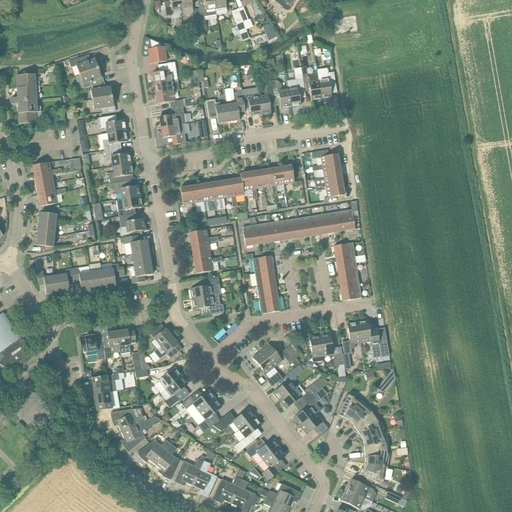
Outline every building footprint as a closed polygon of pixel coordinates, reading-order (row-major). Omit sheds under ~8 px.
[(182,15),(179,0),(169,0),(170,2),(164,3),(166,16),(172,15),(171,11),(181,9),(182,15)] [(200,15),(199,12),(199,10),(192,11),(190,0),(179,0),(182,15),(193,13),(194,25),(196,24),(199,24),(201,24),(200,15)] [(204,17),(216,15),(215,10),(213,0),(197,0),(199,10),(199,12),(203,11),(204,17)] [(213,0),(215,10),(216,15),(227,14),(224,0),(213,0)] [(237,10),(242,22),(248,20),(243,7),(237,10)] [(242,22),(237,10),(231,12),(236,25),(242,22)] [(243,26),(242,22),(241,23),(236,25),(239,32),(243,42),(249,39),(245,30),(243,26)] [(269,25),(262,27),(268,41),(277,38),(272,28),(271,29),(269,25)] [(166,62),(164,47),(148,49),(151,64),(166,62)] [(76,66),(79,75),(98,68),(94,59),(91,61),(89,56),(79,59),(78,56),(68,60),(69,62),(69,63),(70,67),(76,66)] [(160,72),(152,74),(154,84),(177,80),(175,66),(172,67),(172,64),(159,66),(160,72)] [(84,89),(91,86),(104,82),(102,77),(101,78),(98,68),(79,75),(84,89)] [(17,88),(39,87),(39,82),(35,82),(35,75),(43,74),(43,70),(26,71),(26,75),(16,76),(17,88)] [(311,101),(321,99),(318,81),(317,71),(308,77),(302,78),(303,82),(304,92),(310,91),(311,101)] [(328,80),(318,81),(321,99),(331,97),(330,88),(335,87),(336,93),(337,93),(333,73),(327,74),(328,80)] [(295,80),(286,82),(288,89),(291,107),(301,106),(299,98),(305,97),(304,92),(303,82),(302,78),(301,74),(294,75),(295,80)] [(65,80),(59,82),(61,88),(67,86),(65,80)] [(177,80),(154,84),(155,94),(173,91),(179,90),(177,81),(177,80)] [(276,81),(271,82),(275,105),(274,104),(279,103),(280,109),(291,107),(288,89),(282,90),(281,85),(276,81)] [(104,82),(91,86),(93,90),(90,90),(92,100),(112,97),(110,87),(106,88),(104,82)] [(275,105),(271,82),(271,86),(266,87),(267,89),(264,96),(258,97),(261,115),(271,113),(269,106),(275,105)] [(39,87),(17,88),(17,98),(11,98),(11,102),(36,100),(35,93),(40,92),(39,87)] [(250,117),(261,115),(258,97),(257,97),(256,89),(241,91),(242,96),(244,108),(249,107),(250,117)] [(173,91),(155,94),(157,104),(169,102),(170,109),(182,107),(181,101),(175,102),(173,91)] [(244,109),(244,108),(242,96),(235,97),(236,101),(225,103),(225,106),(226,106),(228,122),(239,120),(237,109),(243,108),(244,109)] [(113,106),(112,97),(92,100),(93,110),(102,109),(102,114),(115,112),(114,106),(113,106)] [(18,114),(35,113),(41,113),(40,106),(36,107),(36,100),(11,102),(11,105),(18,104),(18,114)] [(217,124),(228,122),(226,106),(225,106),(220,107),(220,103),(215,104),(214,101),(206,102),(208,119),(209,119),(209,118),(216,117),(217,124)] [(70,104),(65,105),(66,110),(68,119),(73,118),(72,109),(71,104),(70,104)] [(171,116),(159,118),(161,128),(178,125),(182,125),(185,124),(182,107),(170,109),(171,116)] [(35,113),(18,114),(19,125),(35,124),(35,113)] [(106,128),(107,134),(125,131),(124,120),(113,122),(112,116),(99,118),(100,128),(101,129),(106,128)] [(178,125),(161,128),(162,138),(172,137),(176,136),(176,141),(185,140),(184,135),(182,125),(178,125)] [(125,131),(107,134),(108,140),(102,141),(104,152),(117,150),(116,144),(127,142),(125,131)] [(118,155),(117,150),(104,152),(106,163),(111,162),(112,167),(131,164),(129,154),(118,155)] [(322,168),(339,165),(337,155),(321,157),(322,166),(322,168)] [(71,170),(81,168),(79,159),(70,160),(71,170)] [(56,174),(56,170),(50,171),(49,163),(32,166),(34,177),(51,173),(51,175),(56,174)] [(132,175),(131,164),(112,167),(113,173),(108,174),(109,185),(126,182),(122,182),(122,177),(132,175)] [(341,175),(339,165),(322,168),(322,166),(317,167),(317,171),(323,170),(324,178),(341,175)] [(281,168),(284,184),(291,183),(292,188),(297,188),(296,182),(294,182),(291,166),(281,168)] [(284,184),(281,168),(271,169),(273,186),(271,186),(272,192),(276,191),(276,192),(284,190),(283,184),(284,184)] [(271,169),(260,171),(263,187),(271,186),(273,186),(271,169)] [(260,171),(250,173),(253,189),(251,189),(252,195),(256,194),(255,189),(263,187),(260,171)] [(53,183),(51,175),(51,173),(34,177),(36,187),(53,183)] [(251,189),(253,189),(250,173),(240,174),(241,179),(243,196),(244,196),(244,197),(252,196),(253,200),(257,200),(256,194),(252,195),(251,189)] [(341,175),(324,178),(325,186),(325,188),(342,185),(341,175)] [(231,198),(232,203),(236,202),(235,197),(243,196),(241,179),(230,180),(233,197),(231,198)] [(230,180),(220,182),(223,199),(231,198),(233,197),(230,180)] [(126,182),(109,185),(113,184),(115,195),(121,194),(122,200),(140,197),(138,186),(127,188),(126,182)] [(211,201),(212,206),(216,205),(215,200),(223,199),(220,182),(210,184),(213,201),(211,201)] [(36,187),(38,197),(55,194),(55,196),(60,195),(59,191),(54,192),(53,183),(36,187)] [(203,202),(211,201),(213,201),(210,184),(200,185),(203,202)] [(191,204),(192,209),(196,209),(195,203),(203,202),(200,185),(190,187),(193,204),(191,204)] [(344,196),(342,185),(325,188),(325,186),(320,187),(321,191),(326,190),(327,198),(344,196)] [(182,205),(191,204),(193,204),(190,187),(180,188),(182,205)] [(55,194),(38,197),(40,207),(50,205),(53,205),(56,204),(57,204),(55,196),(55,194)] [(112,216),(113,218),(119,217),(132,215),(131,210),(141,208),(140,197),(122,200),(123,206),(117,207),(118,215),(112,216)] [(352,210),(338,213),(341,231),(355,229),(352,210)] [(38,224),(55,226),(56,215),(39,213),(38,224)] [(338,213),(324,215),(327,234),(341,231),(338,213)] [(133,221),(132,215),(119,217),(113,218),(113,219),(111,219),(112,224),(116,224),(116,222),(119,222),(120,228),(126,227),(127,233),(145,230),(143,219),(133,221)] [(327,234),(324,215),(311,217),(314,236),(327,234)] [(300,238),(314,236),(311,217),(297,219),(300,238)] [(300,238),(297,219),(283,221),(286,240),(300,238)] [(272,242),(286,240),(283,221),(269,223),(272,242)] [(269,223),(256,226),(259,245),(272,242),(269,223)] [(55,226),(38,224),(37,235),(54,237),(55,226)] [(245,247),(259,245),(256,226),(242,228),(245,247)] [(189,233),(191,244),(207,241),(207,239),(206,231),(189,233)] [(54,237),(37,235),(36,246),(53,248),(54,237)] [(125,239),(120,239),(121,244),(125,244),(129,244),(131,255),(152,251),(151,247),(148,248),(147,241),(138,242),(137,236),(127,238),(124,238),(125,239)] [(212,238),(207,239),(207,241),(191,244),(192,254),(209,251),(208,243),(213,243),(212,238)] [(333,247),(336,260),(355,257),(352,244),(333,247)] [(153,256),(152,251),(131,255),(133,266),(150,263),(149,257),(153,256)] [(192,254),(194,264),(211,261),(210,259),(209,251),(192,254)] [(254,273),(273,270),(271,256),(253,259),(252,259),(254,273)] [(338,274),(357,271),(355,257),(336,260),(338,274)] [(211,261),(194,264),(196,274),(212,272),(211,263),(216,262),(215,258),(210,259),(211,261)] [(73,270),(72,270),(74,282),(79,281),(81,292),(93,290),(90,273),(79,275),(77,262),(72,263),(73,270)] [(152,275),(150,263),(133,266),(134,277),(131,277),(132,284),(145,282),(144,276),(152,275)] [(112,270),(101,271),(105,292),(109,291),(108,288),(115,287),(114,278),(120,277),(119,268),(118,265),(112,266),(112,270)] [(66,275),(55,276),(57,293),(69,292),(68,283),(74,282),(72,270),(71,270),(71,269),(65,270),(66,275)] [(273,270),(254,273),(256,287),(275,284),(273,270)] [(101,271),(90,273),(93,290),(99,289),(100,293),(105,292),(101,271)] [(359,285),(357,271),(338,274),(340,288),(359,285)] [(46,295),(57,293),(55,276),(44,278),(43,272),(36,273),(38,286),(44,285),(46,295)] [(190,289),(192,300),(213,297),(211,287),(219,286),(218,277),(205,279),(207,287),(190,289)] [(275,284),(256,287),(259,301),(278,298),(275,284)] [(359,285),(340,288),(342,302),(361,299),(359,287),(359,285)] [(214,306),(213,297),(192,300),(193,310),(210,307),(211,315),(224,313),(222,305),(214,306)] [(280,312),(278,298),(259,301),(261,315),(280,312)] [(0,352),(20,338),(3,314),(0,315),(0,352)] [(367,321),(357,323),(360,344),(370,342),(373,359),(381,358),(376,329),(369,330),(367,321)] [(360,344),(357,323),(347,324),(349,341),(342,342),(344,355),(352,354),(351,349),(355,349),(354,345),(360,344)] [(152,343),(157,349),(171,337),(165,329),(163,331),(159,326),(149,334),(154,340),(152,343)] [(117,332),(120,351),(120,350),(121,354),(131,353),(129,345),(136,344),(134,332),(128,333),(127,330),(117,332)] [(107,336),(101,337),(103,350),(111,348),(112,352),(120,351),(117,332),(107,334),(107,336)] [(329,334),(319,336),(322,357),(332,355),(334,361),(343,360),(340,347),(332,349),(329,334)] [(103,350),(101,337),(95,338),(95,336),(84,337),(84,338),(79,339),(81,354),(87,353),(87,356),(96,354),(95,351),(103,350)] [(309,339),(303,340),(306,347),(310,347),(311,352),(312,358),(322,357),(319,336),(309,338),(309,339)] [(180,352),(176,347),(178,345),(171,337),(157,349),(153,352),(160,360),(166,355),(170,360),(172,358),(180,352)] [(20,338),(0,352),(0,354),(2,356),(1,357),(3,360),(0,362),(0,364),(9,370),(12,368),(14,371),(17,369),(18,370),(19,370),(20,370),(21,370),(34,356),(35,355),(35,354),(35,353),(34,352),(33,352),(32,352),(31,352),(25,345),(26,344),(23,339),(22,340),(20,338)] [(286,348),(295,359),(302,354),(293,343),(286,348)] [(261,352),(274,368),(282,361),(269,345),(261,352)] [(289,364),(295,359),(286,348),(280,353),(289,364)] [(274,368),(261,352),(252,358),(265,374),(274,368)] [(143,360),(141,362),(142,370),(147,370),(149,369),(149,368),(143,360)] [(288,374),(294,382),(296,380),(295,379),(303,372),(304,373),(310,369),(300,365),(288,374)] [(158,381),(165,389),(181,376),(175,368),(167,374),(158,381)] [(142,370),(135,372),(136,379),(148,377),(147,370),(142,370)] [(393,370),(386,378),(392,384),(395,381),(393,370)] [(133,373),(124,374),(125,382),(134,380),(133,373)] [(271,388),(279,381),(282,379),(277,373),(266,381),(271,388)] [(94,378),(91,379),(92,379),(94,379),(95,384),(92,385),(94,395),(113,392),(115,392),(114,381),(119,380),(119,379),(118,374),(115,375),(106,376),(104,377),(101,377),(94,378)] [(188,385),(181,376),(165,389),(171,397),(164,402),(169,408),(171,407),(179,401),(174,395),(188,385)] [(337,378),(333,391),(336,392),(340,383),(346,383),(345,377),(337,378)] [(273,393),(279,401),(296,388),(289,380),(273,393)] [(298,400),(302,405),(314,395),(308,388),(303,392),(305,394),(302,396),(296,388),(279,401),(286,410),(298,400)] [(192,405),(198,412),(215,399),(208,391),(195,402),(191,396),(183,403),(181,404),(186,410),(192,405)] [(113,392),(94,395),(96,405),(98,405),(99,411),(109,410),(119,408),(116,392),(115,392),(113,392)] [(318,400),(314,395),(302,405),(305,409),(293,419),(300,427),(316,414),(320,410),(314,403),(318,400)] [(344,418),(349,421),(364,404),(354,396),(353,398),(348,395),(344,403),(342,402),(340,407),(336,417),(343,420),(344,418)] [(215,399),(198,412),(205,420),(198,426),(204,433),(215,424),(209,417),(221,408),(215,399)] [(351,426),(354,432),(375,417),(371,413),(373,412),(364,404),(349,421),(353,425),(351,426)] [(215,424),(213,426),(221,432),(223,431),(232,423),(239,430),(255,417),(248,409),(235,420),(231,414),(229,413),(219,421),(215,424)] [(120,412),(110,413),(111,421),(112,421),(115,426),(118,425),(121,432),(145,421),(142,415),(135,418),(132,410),(120,412)] [(167,414),(162,418),(166,423),(171,419),(167,414)] [(323,422),(316,414),(300,427),(306,435),(323,422)] [(145,422),(145,421),(121,432),(124,439),(121,441),(124,446),(123,447),(128,453),(145,439),(142,435),(140,431),(161,422),(154,417),(145,422)] [(261,425),(255,417),(239,430),(245,438),(234,447),(238,453),(245,448),(252,442),(248,436),(261,425)] [(375,417),(354,432),(358,437),(360,436),(363,440),(384,433),(380,421),(378,422),(375,417)] [(388,444),(384,433),(363,440),(363,446),(361,446),(362,452),(387,450),(386,444),(388,444)] [(148,460),(154,465),(171,445),(169,443),(165,441),(160,447),(157,445),(157,444),(155,440),(145,447),(136,453),(141,459),(142,459),(146,463),(148,460)] [(257,453),(263,461),(279,448),(273,440),(259,450),(255,445),(245,453),(250,459),(257,453)] [(176,450),(171,445),(154,465),(160,470),(158,472),(163,476),(163,477),(170,480),(179,460),(175,458),(174,459),(171,456),(176,450)] [(269,469),(262,474),(268,481),(270,479),(277,473),(272,467),(280,460),(286,456),(279,448),(263,461),(268,468),(269,469)] [(387,450),(362,452),(363,459),(365,458),(365,464),(387,468),(389,456),(388,450),(387,450)] [(208,452),(206,458),(212,461),(214,455),(209,452),(208,452)] [(185,483),(192,486),(204,461),(203,462),(198,460),(197,459),(193,468),(189,466),(190,465),(183,462),(174,482),(180,485),(181,484),(184,486),(185,483)] [(204,461),(192,486),(199,490),(198,492),(201,494),(201,495),(208,498),(217,477),(211,474),(210,475),(206,473),(210,464),(204,461)] [(385,480),(387,468),(365,464),(363,469),(361,468),(357,476),(366,480),(372,483),(373,481),(380,485),(383,479),(385,480)] [(223,501),(230,504),(241,480),(235,477),(231,484),(221,479),(212,500),(218,503),(219,502),(222,504),(223,501)] [(248,483),(241,480),(230,504),(237,507),(236,510),(239,511),(247,511),(255,495),(245,490),(248,483)] [(351,480),(346,490),(364,499),(372,503),(375,495),(374,493),(373,490),(351,480)] [(260,495),(266,498),(290,509),(293,502),(296,503),(297,500),(298,500),(301,494),(281,484),(278,491),(279,491),(277,495),(269,491),(268,493),(262,490),(260,495)] [(364,499),(346,490),(341,501),(359,510),(359,509),(363,511),(370,508),(372,503),(364,499)] [(388,493),(385,499),(404,508),(407,501),(388,493)] [(288,511),(290,509),(266,498),(263,504),(271,508),(269,511),(268,511),(267,511),(288,511)]
